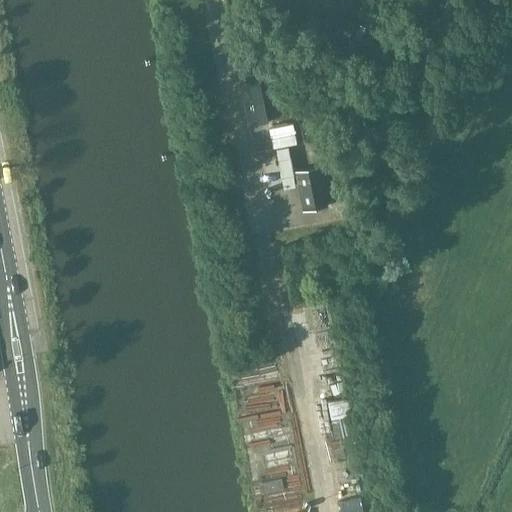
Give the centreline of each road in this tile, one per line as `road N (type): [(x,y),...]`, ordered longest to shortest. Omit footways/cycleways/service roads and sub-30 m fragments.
road 1 (primary): [(4,268),(5,351),(20,445),(31,466)]
road 2 (primary): [(31,466),(25,348),(4,268)]
